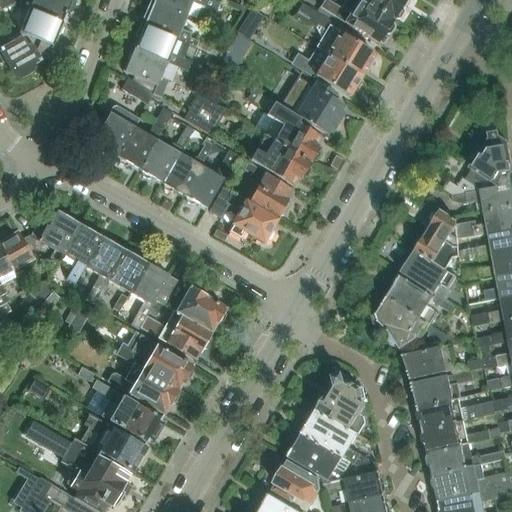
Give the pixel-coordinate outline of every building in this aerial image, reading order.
[(21,0),(19,6),(29,11),(28,11),(61,25),(62,24),(65,25),(66,22),(65,22),(65,24),(62,23),(65,15),(68,17),(74,3),(67,0),(32,0),(32,2),(26,0),(21,0)] [(150,0),(149,2),(187,18),(193,3),(216,12),(219,4),(209,0),(150,0)] [(325,0),(320,9),(369,40),(377,45),(384,35),(385,36),(390,35),(394,29),(393,24),(391,23),(392,22),(384,16),(358,0),(347,0),(341,10),(325,0)] [(358,0),(384,16),(392,22),(393,20),(395,21),(400,19),(403,14),(402,9),(401,8),(406,0),(358,0)] [(149,2),(140,25),(177,40),(177,41),(188,46),(196,49),(198,42),(185,37),(187,33),(181,31),(187,18),(149,2)] [(301,5),(293,18),(307,26),(308,25),(315,29),(320,40),(319,41),(315,49),(324,54),(324,55),(360,77),(366,68),(370,67),(373,61),(372,57),(371,56),(372,54),(364,48),(330,28),(332,24),(301,5)] [(61,25),(28,11),(19,33),(18,33),(52,47),(54,48),(54,47),(52,46),(55,40),(57,40),(55,39),(56,36),(59,35),(61,29),(61,27),(61,25)] [(188,46),(177,41),(177,40),(140,25),(133,40),(137,41),(134,50),(167,64),(187,72),(190,63),(182,59),(188,46)] [(241,26),(236,33),(249,41),(253,33),(241,26)] [(4,38),(0,39),(0,57),(3,62),(5,61),(14,77),(19,78),(31,72),(32,67),(37,64),(39,67),(38,64),(47,58),(52,47),(18,33),(9,39),(7,36),(4,38)] [(242,54),(241,55),(242,55),(250,43),(238,36),(231,47),(242,54)] [(216,56),(220,49),(213,46),(212,48),(198,42),(196,49),(216,57),(216,56)] [(167,64),(134,50),(133,50),(132,52),(130,54),(127,59),(128,62),(127,64),(125,64),(122,72),(133,77),(131,81),(153,94),(156,86),(157,87),(167,64)] [(360,77),(324,55),(326,57),(314,77),(338,91),(347,96),(351,89),(353,90),(355,89),(359,82),(359,80),(360,77)] [(289,66),(302,74),(308,64),(297,57),(293,63),(292,63),(289,66)] [(225,58),(218,69),(229,76),(237,64),(236,63),(235,64),(225,58)] [(120,90),(146,106),(152,95),(152,96),(153,94),(131,81),(126,78),(120,90)] [(296,78),(278,107),(294,117),(301,121),(316,130),(324,135),(326,132),(331,133),(336,124),(334,120),(339,111),(339,107),(337,103),(331,99),(334,95),(337,96),(315,82),(312,88),(296,78)] [(252,90),(247,99),(253,102),(269,113),(274,104),(267,99),(258,94),(252,90)] [(209,136),(223,111),(196,95),(181,120),(209,136)] [(274,122),(265,137),(300,159),(309,165),(310,163),(315,162),(316,162),(320,155),(319,155),(317,150),(318,148),(316,147),(321,138),(312,134),(298,125),(301,121),(294,117),(278,107),(274,104),(269,113),(266,117),(274,122)] [(101,131),(101,132),(93,146),(96,147),(96,148),(96,149),(96,150),(97,151),(98,152),(100,153),(101,154),(103,154),(105,154),(106,153),(109,155),(109,154),(116,158),(115,159),(116,159),(134,128),(139,120),(117,107),(112,108),(109,114),(101,129),(100,130),(100,131),(101,131)] [(161,109),(149,132),(147,136),(134,128),(116,159),(118,160),(118,164),(125,168),(125,167),(128,166),(131,167),(138,171),(139,172),(156,142),(156,141),(171,115),(161,109)] [(139,172),(140,173),(140,174),(140,175),(141,177),(142,178),(144,179),(145,180),(147,180),(149,180),(150,179),(153,180),(160,184),(161,185),(181,150),(192,130),(185,127),(174,146),(173,145),(170,150),(156,142),(139,172)] [(472,170),(465,180),(482,191),(499,188),(511,167),(511,166),(508,142),(499,137),(498,133),(488,134),(489,139),(479,155),(474,156),(471,162),(472,166),(470,168),(471,169),(472,170)] [(256,151),(256,152),(251,162),(284,182),(293,188),(297,179),(299,181),(301,179),(306,178),(310,171),(308,166),(309,165),(300,159),(265,137),(256,151)] [(214,143),(206,139),(203,144),(205,145),(197,159),(195,158),(192,162),(179,154),(181,150),(161,185),(162,186),(163,190),(162,190),(169,194),(169,193),(173,192),(175,193),(182,197),(200,167),(202,162),(203,163),(211,149),(214,143)] [(205,211),(210,202),(223,180),(236,156),(227,151),(214,175),(200,167),(182,197),(184,198),(184,199),(184,200),(185,201),(185,202),(187,204),(188,205),(189,205),(192,205),(193,205),(195,205),(197,206),(204,210),(205,211)] [(335,157),(329,166),(336,170),(342,160),(335,157)] [(287,199),(291,191),(264,175),(247,165),(243,171),(260,182),(257,187),(253,185),(243,201),(268,215),(277,220),(279,217),(282,217),(288,207),(286,203),(288,200),(287,199)] [(453,197),(451,197),(452,202),(464,206),(476,203),(478,214),(484,213),(511,207),(511,167),(499,188),(482,191),(474,192),(453,197)] [(458,186),(452,196),(453,197),(474,192),(482,191),(465,180),(463,178),(458,186)] [(222,188),(208,212),(220,219),(228,206),(238,212),(230,225),(232,226),(229,233),(240,239),(243,233),(263,244),(265,241),(270,241),(273,235),(271,231),(277,220),(268,215),(243,201),(222,188)] [(475,221),(457,224),(459,240),(470,239),(488,235),(511,231),(511,207),(484,213),(486,223),(476,225),(475,221)] [(30,235),(22,240),(33,259),(41,244),(54,252),(45,267),(53,272),(58,263),(78,225),(71,221),(72,221),(69,220),(68,217),(67,215),(64,213),(61,213),(59,214),(56,212),(47,228),(41,224),(37,226),(31,236),(30,235)] [(456,221),(442,212),(440,215),(438,214),(433,214),(431,218),(433,223),(434,224),(429,232),(460,251),(459,240),(456,221)] [(83,268),(84,269),(101,238),(100,237),(100,238),(93,234),(91,232),(91,229),(91,228),(84,225),(81,226),(78,225),(58,263),(70,270),(65,280),(74,285),(83,268)] [(216,230),(212,236),(223,242),(227,236),(216,230)] [(490,246),(460,251),(461,263),(493,257),(511,253),(511,231),(488,235),(490,246)] [(0,252),(1,255),(12,273),(23,267),(27,275),(35,262),(33,259),(22,240),(19,235),(20,235),(18,232),(16,233),(17,235),(12,238),(11,236),(0,241),(0,243),(0,244),(0,243),(0,252)] [(461,263),(460,251),(429,232),(424,240),(422,240),(417,240),(414,244),(417,249),(418,249),(416,252),(447,272),(454,259),(460,259),(461,263)] [(101,238),(84,269),(98,277),(85,301),(93,306),(106,282),(123,251),(116,247),(114,245),(113,242),(111,240),(108,239),(105,238),(103,239),(101,238)] [(128,295),(146,264),(145,263),(145,264),(138,260),(138,259),(136,258),(135,254),(129,250),(125,252),(123,250),(123,251),(106,282),(128,295)] [(0,284),(0,279),(12,273),(1,255),(0,252),(0,306),(5,304),(8,303),(4,295),(5,294),(0,284)] [(407,266),(403,274),(436,295),(446,302),(451,295),(453,293),(449,290),(457,278),(455,277),(447,272),(416,252),(415,254),(410,255),(407,261),(408,266),(407,267),(407,266)] [(494,267),(480,270),(482,281),(497,279),(511,275),(511,253),(493,257),(494,267)] [(160,272),(158,271),(158,269),(157,268),(156,266),(154,265),(153,264),(151,264),(149,264),(147,265),(146,264),(128,295),(142,303),(140,307),(143,309),(136,318),(143,322),(146,316),(155,301),(169,277),(168,277),(167,276),(160,272)] [(480,270),(462,273),(464,284),(482,281),(480,270)] [(499,289),(484,291),(484,293),(486,302),(486,303),(501,300),(511,297),(511,275),(497,279),(499,289)] [(179,283),(169,277),(155,301),(165,308),(170,299),(179,283)] [(391,286),(387,292),(388,297),(387,299),(427,324),(431,326),(439,314),(435,311),(438,306),(453,316),(457,309),(446,302),(436,295),(434,298),(400,277),(396,284),(396,285),(391,286)] [(27,294),(38,305),(51,287),(46,284),(46,283),(39,279),(27,294)] [(165,308),(173,312),(201,329),(210,334),(211,332),(215,325),(215,326),(217,323),(221,322),(221,323),(225,316),(224,312),(225,309),(203,297),(202,292),(203,292),(196,288),(196,289),(192,290),(189,288),(179,304),(170,299),(165,308)] [(52,293),(41,306),(48,313),(59,300),(52,293)] [(118,312),(126,298),(120,295),(112,309),(118,312)] [(471,317),(473,328),(480,327),(505,322),(511,320),(511,297),(501,300),(503,311),(471,317)] [(460,344),(427,324),(387,299),(377,315),(372,316),(374,324),(379,323),(388,332),(390,335),(389,340),(392,345),(398,347),(400,349),(417,338),(423,329),(429,333),(427,337),(443,348),(449,346),(460,344)] [(81,303),(67,327),(78,333),(92,309),(81,303)] [(5,304),(0,306),(0,314),(1,316),(1,317),(10,312),(5,304)] [(457,309),(453,316),(459,319),(463,312),(457,309)] [(210,334),(201,329),(173,312),(164,327),(146,316),(143,322),(139,329),(186,356),(195,361),(195,360),(194,359),(198,352),(199,353),(201,350),(205,350),(211,340),(209,337),(210,334)] [(476,339),(479,349),(490,347),(495,346),(509,343),(511,342),(511,320),(505,322),(507,332),(476,339)] [(190,369),(192,366),(134,333),(126,346),(122,343),(115,356),(132,365),(177,391),(182,383),(184,381),(188,380),(192,373),(190,369)] [(511,354),(496,357),(498,368),(511,365),(511,342),(509,343),(511,354)] [(444,348),(403,356),(403,358),(402,362),(404,368),(408,371),(408,372),(411,380),(455,371),(449,346),(443,348),(444,348)] [(490,347),(479,349),(482,360),(484,370),(484,371),(498,368),(496,357),(492,358),(490,347)] [(469,372),(472,371),(472,372),(484,370),(482,360),(467,363),(469,372)] [(110,375),(106,383),(163,416),(164,415),(163,415),(167,407),(168,408),(169,405),(174,404),(178,398),(178,397),(176,393),(177,391),(132,365),(124,379),(115,374),(110,375)] [(472,371),(469,372),(412,384),(414,392),(414,393),(413,397),(414,404),(417,407),(418,409),(459,400),(462,399),(459,386),(474,382),(472,372),(472,371)] [(317,410),(358,435),(365,423),(363,417),(361,417),(362,416),(361,415),(366,406),(364,405),(362,399),(365,399),(363,388),(360,388),(351,383),(349,378),(343,374),(333,377),(330,383),(331,388),(327,395),(326,395),(317,410)] [(511,376),(487,381),(489,392),(511,387),(511,376)] [(49,391),(33,381),(27,391),(42,401),(49,391)] [(95,391),(85,409),(99,417),(138,439),(146,444),(148,441),(152,443),(159,430),(156,428),(158,424),(160,425),(162,421),(160,420),(161,419),(152,414),(95,381),(93,385),(91,389),(95,391)] [(511,398),(493,403),(495,413),(511,409),(511,398)] [(419,412),(418,415),(419,421),(421,422),(423,431),(464,422),(496,415),(495,413),(493,403),(492,402),(461,409),(459,400),(418,409),(419,412)] [(307,426),(303,434),(304,435),(303,435),(352,464),(360,468),(362,476),(378,473),(377,464),(351,449),(359,435),(358,435),(317,410),(318,411),(317,412),(309,413),(306,419),(309,426),(308,427),(307,426)] [(144,448),(145,448),(97,420),(91,431),(93,432),(85,446),(116,464),(130,473),(132,469),(137,469),(143,459),(140,456),(137,454),(141,447),(144,448)] [(497,424),(499,429),(500,435),(511,432),(511,420),(509,421),(497,424)] [(501,438),(500,435),(499,429),(467,435),(464,422),(423,431),(424,434),(423,437),(424,442),(426,445),(428,453),(470,445),(470,446),(491,441),(491,440),(501,438)] [(91,510),(94,511),(101,511),(106,505),(111,507),(112,508),(113,508),(114,507),(116,506),(117,506),(122,496),(126,498),(127,495),(124,493),(127,488),(130,490),(132,487),(124,483),(128,476),(114,468),(116,464),(85,446),(74,440),(70,447),(57,440),(57,441),(45,434),(39,444),(63,458),(60,464),(73,471),(65,486),(69,488),(68,489),(75,493),(72,499),(91,511),(91,510)] [(294,450),(290,457),(290,458),(332,483),(349,479),(345,477),(352,464),(303,435),(296,436),(292,443),(295,450),(294,450)] [(511,443),(502,445),(503,452),(504,452),(505,455),(511,453),(511,443)] [(483,466),(483,465),(506,460),(505,455),(504,452),(503,452),(481,457),(481,456),(473,458),(470,446),(470,445),(428,453),(428,456),(428,459),(429,465),(431,467),(433,477),(482,466),(483,466)] [(276,484),(272,491),(307,511),(308,511),(322,490),(319,480),(288,461),(285,468),(284,468),(283,470),(278,471),(275,477),(276,482),(275,483),(276,484)] [(434,479),(432,482),(433,487),(436,489),(439,501),(511,485),(508,473),(485,479),(482,466),(433,477),(434,479)] [(381,481),(379,472),(378,473),(362,476),(332,483),(323,485),(324,494),(346,489),(349,503),(384,496),(383,493),(385,490),(384,484),(381,482),(380,481),(381,481)] [(93,511),(91,511),(72,499),(38,479),(18,511),(43,511),(50,502),(49,501),(50,499),(62,506),(61,508),(67,511),(93,511)] [(511,485),(439,501),(441,510),(440,511),(484,511),(483,502),(492,500),(494,497),(511,492),(511,489),(511,488),(511,485)] [(298,511),(269,495),(264,503),(264,504),(263,506),(259,507),(256,511),(298,511)] [(390,511),(390,508),(386,505),(386,504),(384,495),(384,496),(349,503),(349,504),(327,508),(328,511),(390,511)]
